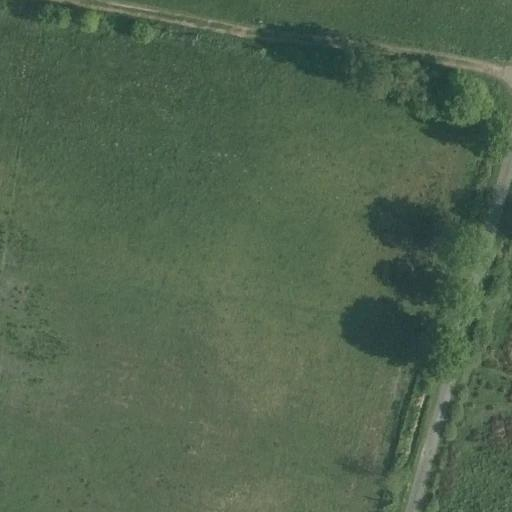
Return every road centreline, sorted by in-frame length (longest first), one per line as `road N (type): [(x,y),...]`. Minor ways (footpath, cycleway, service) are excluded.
road 1 (track): [(511,72),(56,0)]
road 2 (unclassified): [(410,511),(511,150)]
